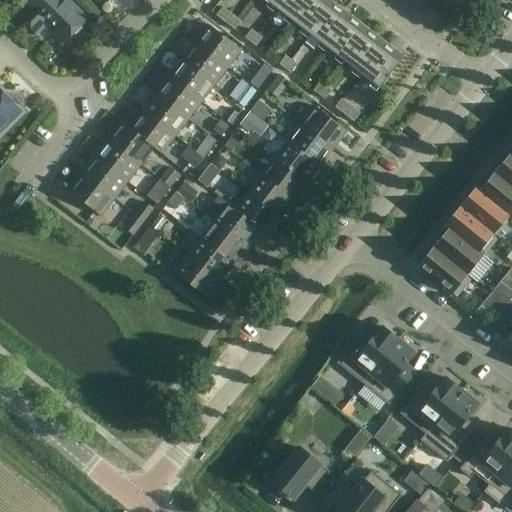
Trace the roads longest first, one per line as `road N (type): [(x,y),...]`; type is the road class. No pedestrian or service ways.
road 1 (unclassified): [(137,502),(352,237)]
road 2 (residential): [(352,237),(511,368)]
road 3 (unclassified): [(352,237),(481,79)]
road 4 (tertiary): [(137,502),(0,388)]
road 5 (residential): [(481,79),(379,0)]
